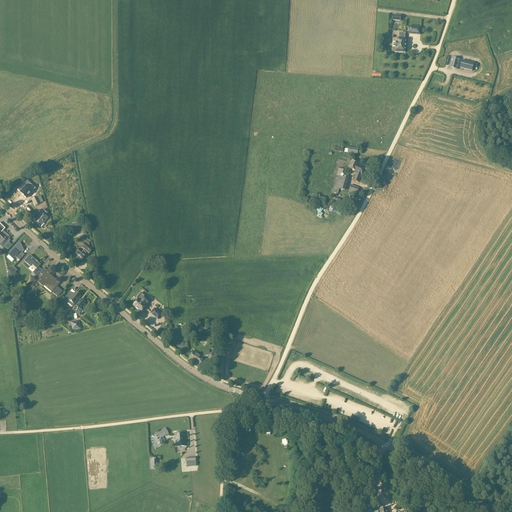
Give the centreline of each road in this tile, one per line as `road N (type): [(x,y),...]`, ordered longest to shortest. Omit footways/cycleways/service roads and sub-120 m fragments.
road 1 (tertiary): [(493,511),(382,442),(198,373),(0,203)]
road 2 (track): [(271,383),(310,288),(356,218),(432,65),(453,0)]
road 3 (track): [(0,188),(111,129),(113,0)]
road 4 (track): [(223,411),(0,432)]
